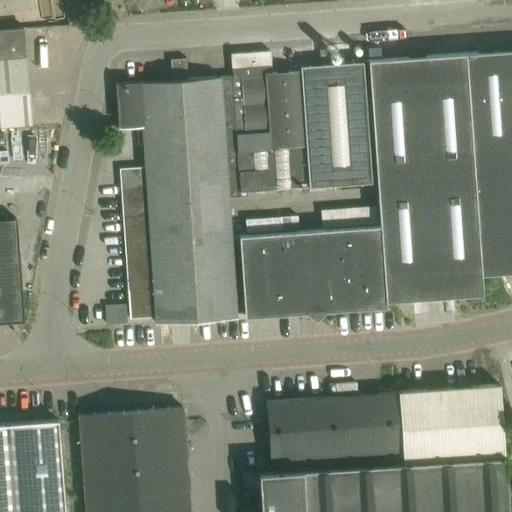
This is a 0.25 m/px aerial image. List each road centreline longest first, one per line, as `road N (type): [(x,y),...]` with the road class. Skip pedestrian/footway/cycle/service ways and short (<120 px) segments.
road 1 (unclassified): [(36,370),(87,75),(103,43),(511,12)]
road 2 (tertiary): [(511,328),(380,349),(36,370)]
